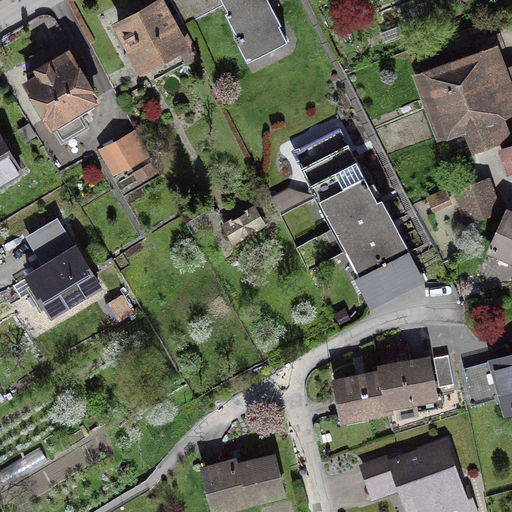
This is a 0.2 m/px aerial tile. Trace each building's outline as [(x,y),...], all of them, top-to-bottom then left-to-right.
[(235,36),(238,43),(248,37),(257,54),(256,56),(286,40),(278,24),(280,23),(268,0),(170,0),(184,25),(225,4),(228,10),(226,12),(237,34),(235,36)] [(313,0),(323,18),(352,5),(349,0),(313,0)] [(160,1),(148,7),(141,9),(140,6),(133,10),(135,13),(131,15),(132,16),(118,24),(141,67),(190,40),(176,14),(169,18),(160,1)] [(506,10),(487,17),(490,27),(509,20),(506,10)] [(465,128),(473,148),(508,135),(501,115),(510,111),(489,51),(502,46),(496,31),(428,60),(425,52),(411,58),(440,137),(465,128)] [(95,99),(67,51),(49,62),(47,58),(35,65),(40,74),(27,82),(62,139),(85,126),(76,111),(95,99)] [(295,150),(346,251),(391,228),(340,127),(295,150)] [(102,148),(115,172),(142,158),(143,161),(150,157),(143,144),(137,147),(130,133),(102,148)] [(0,181),(21,169),(0,134),(0,181)] [(511,167),(511,147),(502,151),(508,168),(511,167)] [(156,170),(151,162),(133,173),(137,181),(156,170)] [(468,222),(497,212),(487,183),(458,193),(468,222)] [(272,198),(279,214),(305,201),(301,194),(289,190),(272,198)] [(435,209),(449,203),(444,191),(430,197),(435,209)] [(224,226),(240,253),(270,235),(254,208),(224,226)] [(511,214),(508,212),(491,250),(511,258),(511,214)] [(397,238),(391,228),(346,251),(352,261),(397,238)] [(401,247),(397,238),(352,261),(356,270),(401,247)] [(99,285),(75,247),(28,275),(51,314),(99,285)] [(405,255),(401,247),(356,270),(360,278),(405,255)] [(119,297),(106,304),(116,321),(129,313),(119,297)] [(495,366),(465,375),(471,404),(494,398),(493,394),(502,392),(507,411),(511,409),(511,353),(493,359),(495,366)] [(448,354),(433,357),(439,386),(454,383),(448,354)] [(435,393),(428,357),(381,367),(388,402),(397,400),(435,393)] [(389,407),(388,402),(382,371),(336,381),(342,416),(389,407)] [(363,467),(373,494),(399,484),(408,511),(429,511),(466,499),(446,443),(393,461),(391,457),(363,467)] [(240,458),(203,467),(214,511),(251,501),(250,499),(283,491),(274,456),(242,464),(240,458)]
